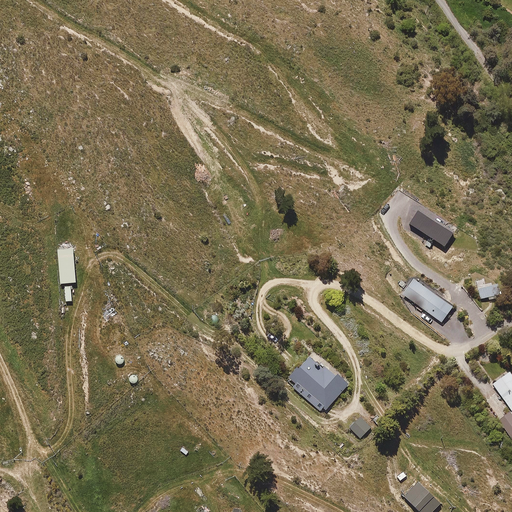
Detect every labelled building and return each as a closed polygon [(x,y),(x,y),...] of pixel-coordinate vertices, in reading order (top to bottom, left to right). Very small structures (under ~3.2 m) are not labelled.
[(59,249),(58,249),(60,285),(64,284),(65,303),(72,302),(71,285),(77,284),(74,240),(59,241),(59,249)] [(408,274),(394,288),(433,319),(445,303),(408,274)] [(479,287),(480,298),(501,296),(500,285),(479,287)] [(118,342),(108,351),(112,356),(123,347),(118,342)] [(301,353),(280,372),(287,379),(284,382),(314,407),(340,380),(331,370),(328,372),(317,361),(315,363),(301,353)] [(511,382),(503,368),(483,381),(511,420),(511,382)] [(371,427),(360,417),(349,430),(361,439),(371,427)]
